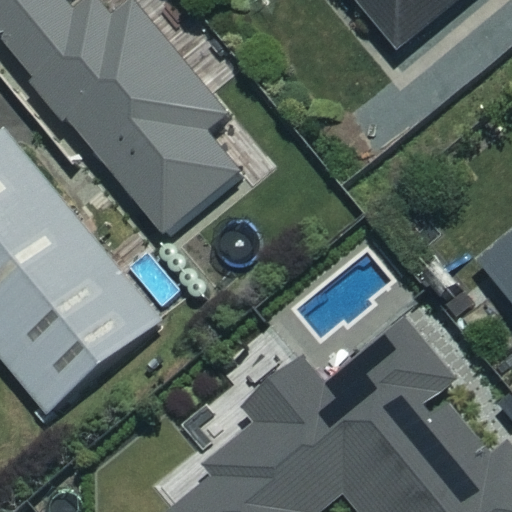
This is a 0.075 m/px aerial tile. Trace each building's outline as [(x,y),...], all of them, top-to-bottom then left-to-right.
[(88,117),(176,229),(253,169),(219,126),(239,110),(152,0),(142,0),(128,12),(118,0),(100,0),(90,8),(83,0),(0,0),(0,11),(50,75),(43,81),(77,125),(88,117)] [(355,0),(402,58),(472,0),(355,0)] [(164,326),(10,136),(0,144),(0,354),(51,418),(164,326)] [(511,238),(482,263),(511,301),(511,238)] [(460,387),(410,328),(332,394),(307,365),(246,417),(263,437),(173,511),(333,511),(348,499),(359,511),(511,511),(511,453),(511,452),(496,465),(442,402),(460,387)]
